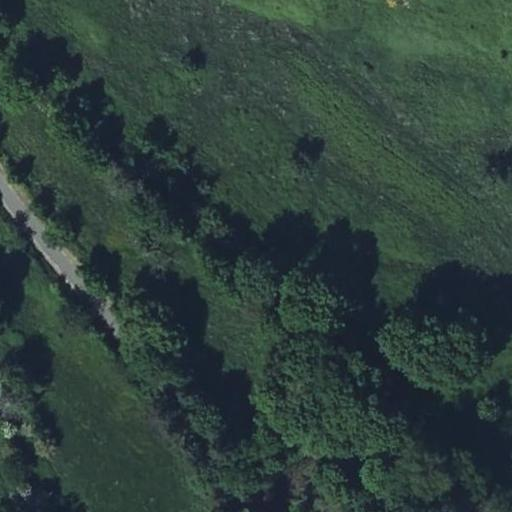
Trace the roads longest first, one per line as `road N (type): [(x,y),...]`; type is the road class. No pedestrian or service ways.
road 1 (track): [(0,37),(417,432),(456,511)]
road 2 (unclassified): [(0,183),(240,475),(250,511)]
